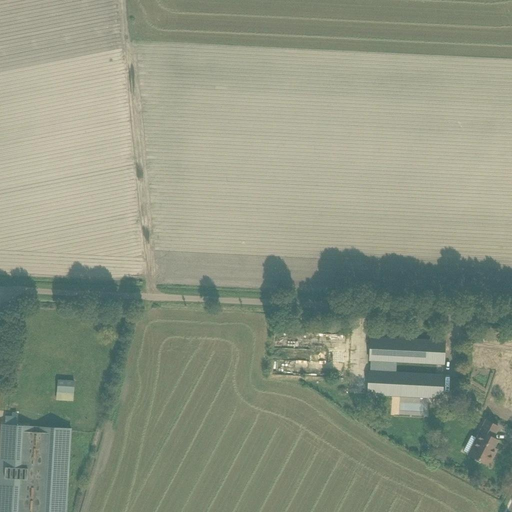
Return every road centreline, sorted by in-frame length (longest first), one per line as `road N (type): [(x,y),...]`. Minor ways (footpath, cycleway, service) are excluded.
road 1 (unclassified): [(511,317),(0,291)]
road 2 (track): [(121,0),(149,298)]
